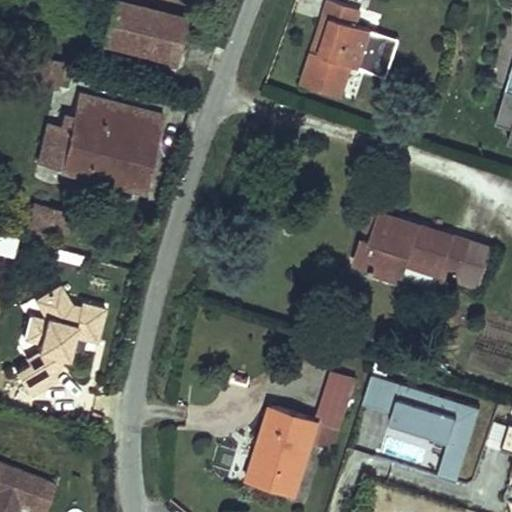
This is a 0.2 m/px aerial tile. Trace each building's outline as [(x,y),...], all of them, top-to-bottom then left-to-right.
[(76,0),(68,32),(101,40),(110,0),(76,0)] [(119,0),(110,0),(101,40),(174,59),(185,17),(119,0)] [(331,44),(327,55),(311,49),(299,80),(337,95),(349,62),(357,65),(370,30),(353,24),(359,8),(337,0),(329,0),(325,13),(331,16),(322,40),(331,44)] [(325,13),(311,49),(327,55),(331,44),(322,40),(331,16),(325,13)] [(370,30),(357,65),(364,68),(377,32),(370,30)] [(51,50),(43,77),(63,83),(71,56),(51,50)] [(70,127),(60,168),(145,190),(164,115),(95,98),(96,96),(79,92),(70,127)] [(48,121),(38,162),(60,168),(70,127),(48,121)] [(33,203),(27,226),(56,234),(63,210),(33,203)] [(372,210),(364,236),(373,239),(381,213),(372,210)] [(364,236),(356,261),(371,266),(367,277),(372,279),(375,271),(399,279),(404,263),(456,280),(469,241),(381,213),(373,239),(364,236)] [(97,341),(106,307),(81,301),(80,305),(71,303),(59,283),(38,296),(47,311),(45,317),(39,342),(37,350),(42,356),(16,372),(31,396),(59,379),(55,373),(60,369),(63,357),(68,358),(74,336),(97,341)] [(39,342),(45,317),(29,314),(24,338),(39,342)] [(458,481),(482,406),(371,371),(362,403),(393,412),(390,422),(447,440),(436,475),(458,481)] [(270,402),(247,477),(296,493),(312,442),(334,448),(341,424),(270,402)] [(511,450),(511,420),(510,420),(501,447),(511,450)] [(0,511),(16,511),(17,510),(14,508),(16,501),(43,511),(55,481),(0,459),(0,511)]
